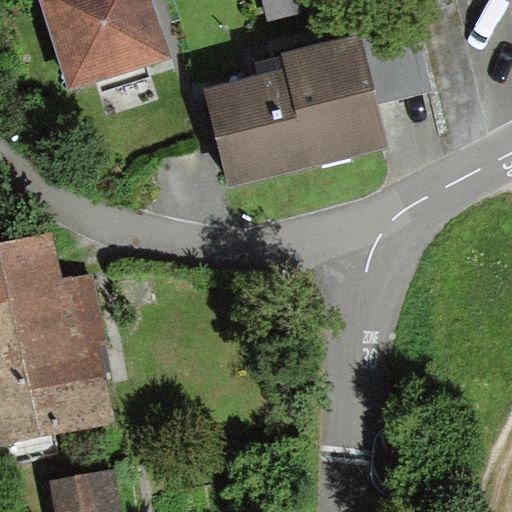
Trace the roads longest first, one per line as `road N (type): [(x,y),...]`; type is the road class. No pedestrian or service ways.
road 1 (residential): [(388,202),(248,231),(124,218),(0,141)]
road 2 (residential): [(343,511),(363,263),(370,229),(388,202)]
road 3 (residential): [(388,202),(511,143)]
road 4 (track): [(465,511),(490,433),(511,398)]
